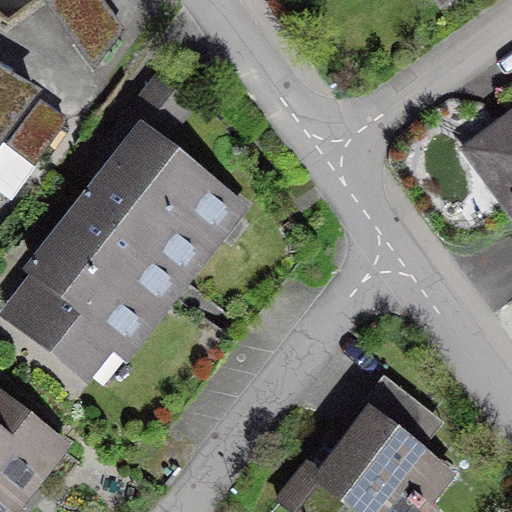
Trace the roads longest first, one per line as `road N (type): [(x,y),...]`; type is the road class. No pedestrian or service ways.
road 1 (residential): [(511,399),(322,151)]
road 2 (residential): [(322,151),(511,20)]
road 3 (residential): [(322,151),(210,0)]
